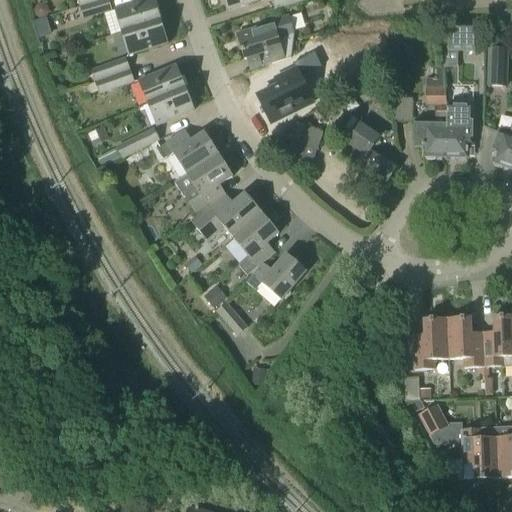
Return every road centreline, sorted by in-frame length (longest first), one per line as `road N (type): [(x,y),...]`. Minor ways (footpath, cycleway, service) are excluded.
road 1 (residential): [(368,256),(278,188),(234,124),(184,0)]
road 2 (residential): [(511,200),(481,185),(436,182),(408,196),(368,256)]
road 3 (residential): [(368,256),(443,268),(483,258),(511,235)]
